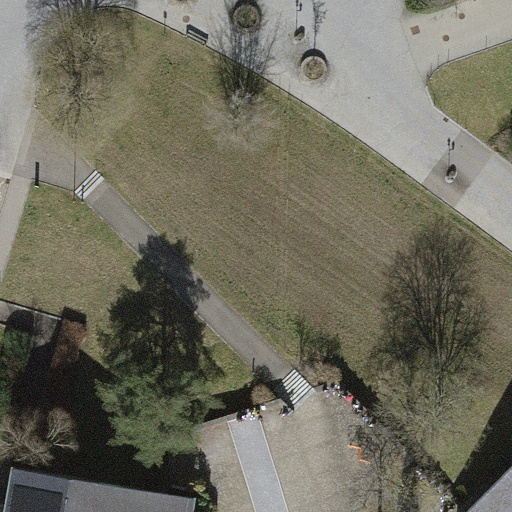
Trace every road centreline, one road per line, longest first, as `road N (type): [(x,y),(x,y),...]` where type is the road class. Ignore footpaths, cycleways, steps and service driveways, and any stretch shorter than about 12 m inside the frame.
road 1 (residential): [(511,209),(448,161),(356,56),(320,0)]
road 2 (residential): [(35,0),(0,122)]
